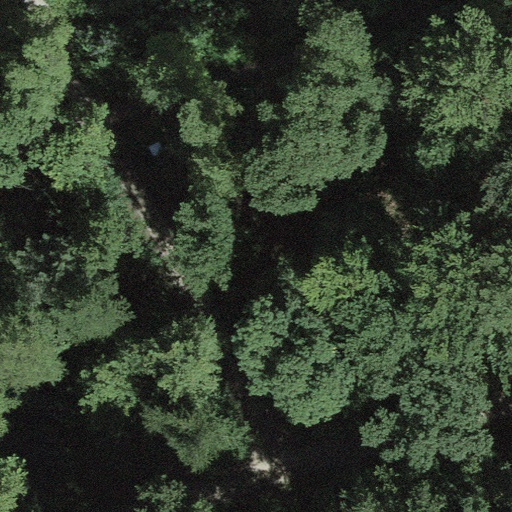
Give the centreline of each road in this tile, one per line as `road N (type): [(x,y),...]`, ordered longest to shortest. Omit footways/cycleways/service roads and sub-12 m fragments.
road 1 (track): [(511,397),(323,455),(253,465),(132,511)]
road 2 (track): [(36,0),(98,113)]
